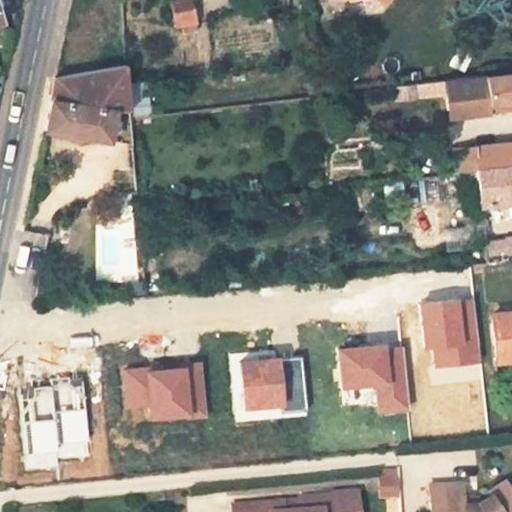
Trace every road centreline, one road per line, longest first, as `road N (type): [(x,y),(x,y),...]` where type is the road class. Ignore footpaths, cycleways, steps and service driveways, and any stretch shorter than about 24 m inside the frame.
road 1 (unknown): [(0,482),(324,444),(380,445),(443,461)]
road 2 (residential): [(387,292),(0,326)]
road 3 (secondary): [(49,0),(0,243)]
